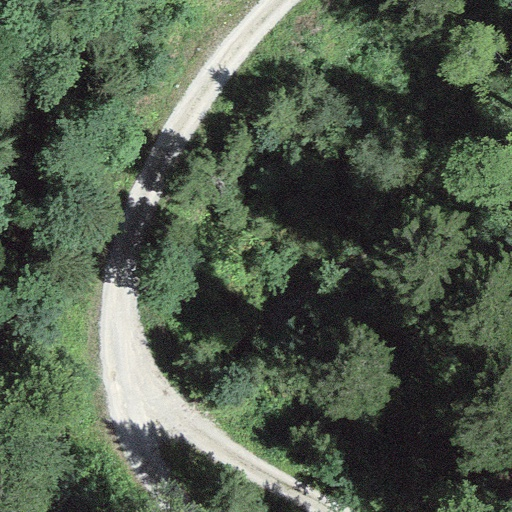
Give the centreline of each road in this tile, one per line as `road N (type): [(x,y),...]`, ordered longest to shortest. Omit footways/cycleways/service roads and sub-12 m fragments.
road 1 (track): [(259,0),(238,15),(181,97),(128,203),(97,379),(202,426),(353,511)]
road 2 (track): [(97,379),(132,463),(188,511)]
